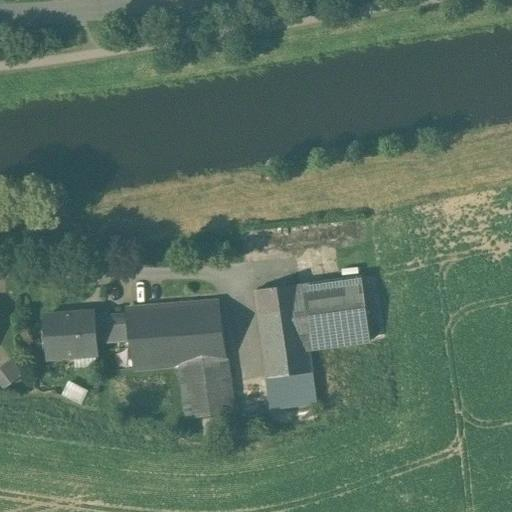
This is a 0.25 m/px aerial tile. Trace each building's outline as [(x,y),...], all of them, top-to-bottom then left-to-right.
[(360,279),(300,287),(309,350),(369,342),(360,279)] [(300,285),(255,292),(267,380),(312,373),(309,350),(300,287),(300,285)] [(128,311),(127,311),(130,338),(134,370),(180,365),(226,360),(218,299),(128,311)] [(93,314),(45,318),(48,360),(96,357),(95,340),(130,338),(127,311),(128,311),(127,310),(125,310),(126,320),(94,323),(93,314)] [(13,357),(0,367),(0,381),(6,389),(26,373),(13,357)] [(226,360),(180,365),(186,421),(233,415),(226,360)] [(312,373),(267,380),(271,409),(316,403),(312,373)] [(227,419),(202,422),(204,438),(235,434),(235,426),(228,427),(227,419)]
